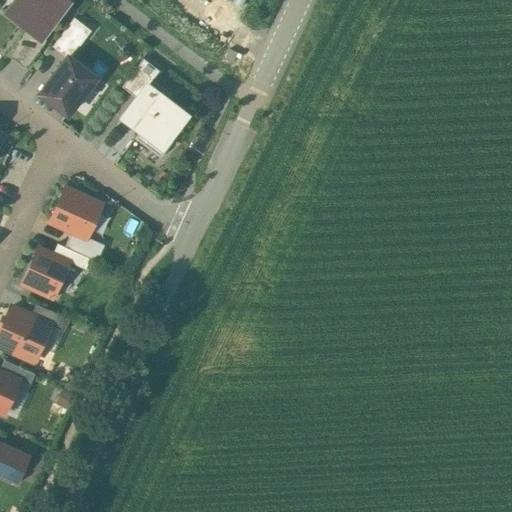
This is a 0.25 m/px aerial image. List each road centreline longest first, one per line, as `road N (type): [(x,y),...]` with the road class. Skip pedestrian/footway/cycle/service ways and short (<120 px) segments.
road 1 (unclassified): [(194,230),(67,511)]
road 2 (unclassified): [(299,0),(194,230)]
road 3 (residential): [(63,142),(154,211),(194,230)]
road 4 (residential): [(0,272),(63,142)]
